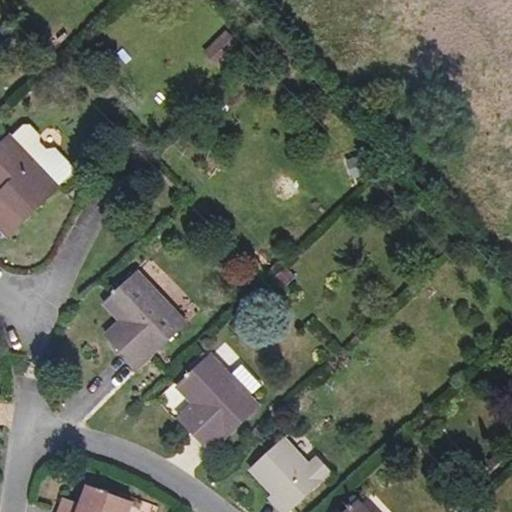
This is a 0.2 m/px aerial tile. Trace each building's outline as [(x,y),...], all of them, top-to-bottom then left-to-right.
[(216,34),(221,27),(210,17),(188,37),(200,49),(216,34)] [(226,30),(204,51),(220,67),(241,45),(226,30)] [(0,227),(8,236),(59,188),(60,186),(70,176),(72,173),(72,171),(73,170),(73,167),(73,165),(56,148),(47,148),(46,150),(39,143),(40,135),(29,124),(23,124),(12,135),(10,135),(0,144),(0,202),(2,205),(0,206),(0,227)] [(139,272),(105,306),(127,329),(113,342),(139,370),(188,323),(139,272)] [(127,329),(120,321),(106,335),(113,342),(127,329)] [(212,355),(177,388),(193,404),(200,411),(186,425),(212,452),(261,406),(212,355)] [(200,411),(193,404),(179,418),(186,425),(200,411)] [(279,502),(275,505),(281,511),(290,511),(332,473),(317,457),(310,464),(286,438),(251,472),(274,496),(279,502)] [(70,511),(60,508),(59,511),(131,511),(135,504),(88,487),(81,505),(78,511),(70,511)] [(279,502),(274,496),(270,499),(275,505),(279,502)] [(70,511),(78,511),(81,505),(64,499),(60,508),(70,511)] [(370,511),(361,502),(350,511),(370,511)]
